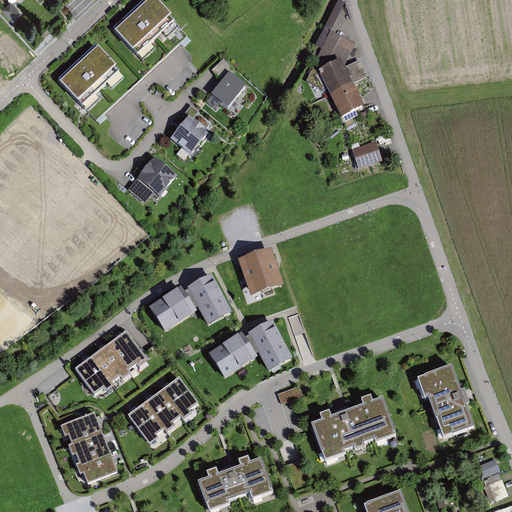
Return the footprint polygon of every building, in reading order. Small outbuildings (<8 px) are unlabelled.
[(156,0),(118,35),(137,56),(175,21),(156,0)] [(3,9),(16,20),(24,12),(11,1),(3,9)] [(364,109),(344,70),(356,47),(330,35),(313,70),(321,74),(343,119),(364,109)] [(60,84),(80,107),(120,73),(100,50),(60,84)] [(227,112),(248,88),(233,76),(213,100),(227,112)] [(173,143),(192,157),(209,134),(191,120),(173,143)] [(377,145),(351,154),(357,171),(382,163),(377,145)] [(177,178),(155,162),(140,183),(162,199),(177,178)] [(286,288),(272,249),(237,261),(251,301),(286,288)] [(233,315),(212,277),(189,290),(209,328),(233,315)] [(182,289),(150,309),(165,334),(197,314),(182,289)] [(293,360),(273,323),(249,336),(269,373),(293,360)] [(126,335),(75,372),(93,395),(143,358),(126,335)] [(243,335),(210,356),(226,381),(259,360),(243,335)] [(475,431),(451,368),(415,382),(440,445),(475,431)] [(180,379),(129,417),(147,442),(198,404),(180,379)] [(384,402),(313,427),(327,466),(398,440),(384,402)] [(118,473),(95,414),(66,426),(89,484),(118,473)] [(496,460),(479,468),(484,480),(501,472),(496,460)] [(262,462),(198,485),(208,511),(216,511),(273,492),(262,462)] [(406,511),(399,494),(362,507),(363,511),(406,511)]
